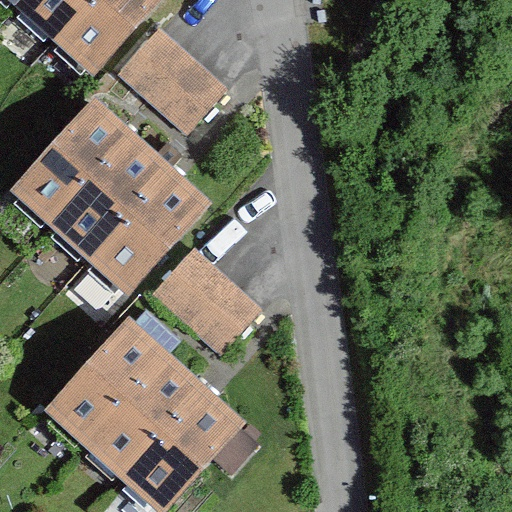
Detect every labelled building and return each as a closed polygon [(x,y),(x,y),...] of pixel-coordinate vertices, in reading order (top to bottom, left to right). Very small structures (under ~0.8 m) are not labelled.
[(8,0),(18,8),(93,75),(159,0),(8,0)] [(191,66),(155,34),(118,76),(186,136),(223,94),(191,66)] [(93,101),(13,187),(130,295),(210,209),(181,182),(175,176),(128,133),(93,101)] [(197,253),(193,250),(152,295),(219,357),(261,312),(227,281),(197,253)] [(205,392),(126,320),(44,410),(156,511),(167,511),(244,428),(205,392)]
